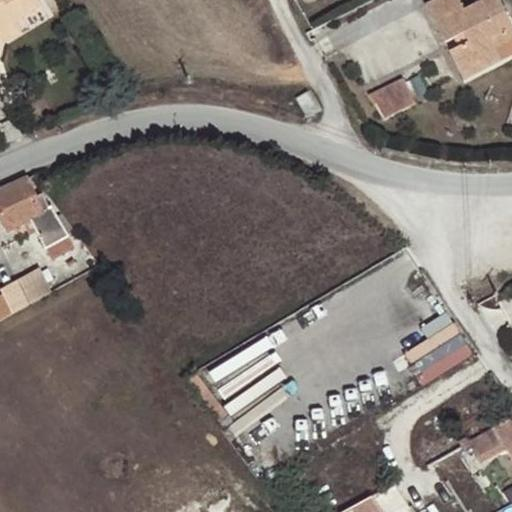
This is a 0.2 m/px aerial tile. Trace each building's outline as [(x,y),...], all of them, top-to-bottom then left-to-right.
[(0,0),(0,11),(7,7),(12,15),(37,0),(0,0)] [(511,32),(511,27),(498,0),(482,0),(479,2),(482,7),(468,15),(460,0),(446,0),(429,9),(447,45),(465,36),(469,45),(451,53),(461,74),(478,66),(482,74),(502,64),(498,55),(492,43),(511,32)] [(7,7),(0,11),(0,22),(12,15),(7,7)] [(498,55),(511,47),(511,32),(492,43),(498,55)] [(478,66),(461,74),(466,82),(482,74),(478,66)] [(405,80),(373,96),(386,121),(418,105),(405,80)] [(306,120),(318,114),(308,94),(295,101),(306,120)] [(26,178),(0,190),(0,212),(6,224),(12,227),(17,225),(24,222),(29,220),(45,252),(67,241),(68,240),(54,210),(50,212),(42,195),(34,198),(28,185),(39,181),(34,174),(26,178)] [(45,252),(52,267),(74,255),(67,241),(45,252)] [(42,267),(0,290),(0,320),(55,289),(42,267)] [(457,321),(407,351),(427,383),(476,352),(457,321)] [(511,417),(501,423),(493,428),(468,441),(480,461),(505,448),(511,444),(511,417)] [(379,511),(370,496),(341,511),(379,511)]
